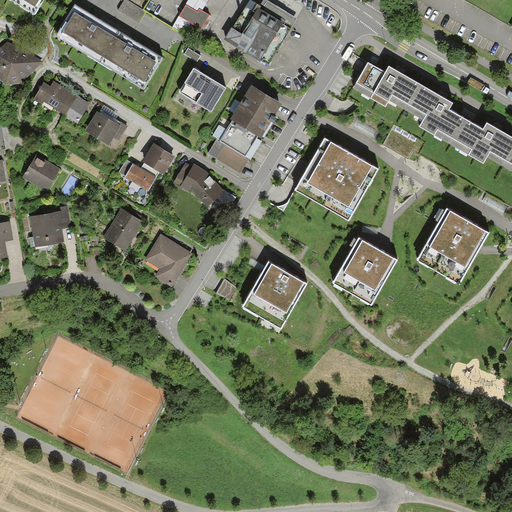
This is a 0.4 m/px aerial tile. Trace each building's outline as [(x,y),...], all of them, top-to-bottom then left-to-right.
[(11,0),(37,14),(45,0),(11,0)] [(126,0),(119,10),(139,22),(145,12),(126,0)] [(209,0),(190,0),(180,17),(200,28),(208,16),(202,12),(209,0)] [(253,0),(249,0),(225,40),(259,62),(260,60),(269,65),(297,20),(266,1),(263,6),(253,0)] [(75,5),(57,34),(144,87),(162,57),(75,5)] [(21,84),(43,62),(7,43),(0,48),(0,78),(7,86),(21,84)] [(201,56),(189,49),(185,55),(197,62),(201,56)] [(368,61),(353,88),(386,107),(390,101),(422,119),(419,124),(485,162),(488,156),(511,169),(511,135),(487,121),(483,126),(450,108),(455,100),(389,63),(385,70),(368,61)] [(204,75),(194,69),(180,92),(211,111),(225,88),(215,82),(204,75)] [(51,87),(44,83),(33,101),(42,106),(44,102),(78,123),(90,104),(54,82),(51,87)] [(253,88),(222,141),(246,156),(259,135),(263,138),(272,124),(274,125),(277,120),(275,119),(283,105),(276,101),(253,88)] [(99,114),(98,113),(86,132),(110,146),(114,139),(119,141),(128,126),(113,118),(101,110),(99,114)] [(28,141),(2,125),(6,149),(15,154),(19,146),(24,149),(28,141)] [(395,126),(385,145),(409,158),(413,150),(419,153),(425,143),(395,126)] [(324,135),(294,189),(349,220),(379,166),(324,135)] [(222,141),(219,139),(210,153),(241,172),(250,157),(246,156),(222,141)] [(176,157),(154,145),(143,164),(165,176),(176,157)] [(61,169),(38,155),(24,177),(48,192),(61,169)] [(138,168),(133,165),(134,164),(127,160),(120,173),(127,177),(126,179),(148,191),(156,178),(138,168)] [(189,194),(192,190),(207,208),(224,193),(221,189),(207,173),(195,165),(190,173),(183,168),(174,182),(180,186),(179,188),(189,194)] [(447,203),(415,256),(460,282),(491,228),(447,203)] [(60,212),(30,217),(36,248),(63,243),(61,229),(72,227),(68,206),(59,207),(60,212)] [(144,223),(122,211),(105,240),(126,252),(144,223)] [(11,222),(0,223),(0,257),(9,257),(6,241),(14,240),(11,222)] [(358,233),(333,278),(372,300),(397,255),(358,233)] [(99,234),(83,237),(84,242),(82,243),(85,257),(103,254),(99,234)] [(171,241),(161,235),(145,261),(159,269),(155,277),(172,288),(193,254),(171,241)] [(268,259),(242,304),(281,326),(307,281),(268,259)]
